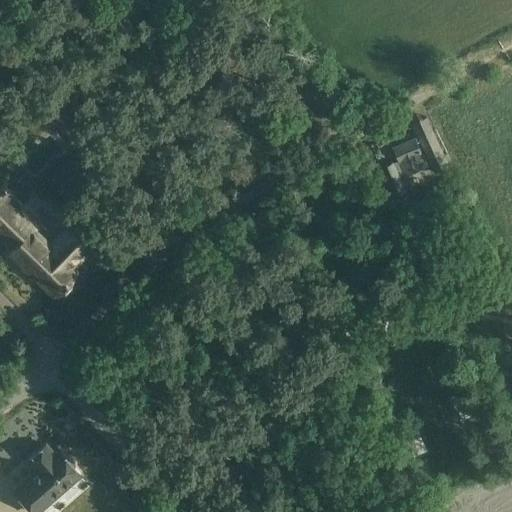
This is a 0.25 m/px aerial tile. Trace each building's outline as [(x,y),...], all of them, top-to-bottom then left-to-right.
[(49,97),(39,108),(49,117),(60,106),(49,97)] [(83,128),(73,139),(83,148),(93,137),(83,128)] [(448,152),(444,154),(432,129),(415,137),(393,147),(401,164),(385,172),(394,194),(405,189),(413,186),(410,180),(406,171),(429,161),(434,174),(454,164),(448,152)] [(3,186),(0,189),(0,230),(16,247),(11,252),(54,294),(77,271),(72,267),(89,249),(67,229),(49,248),(32,232),(35,229),(16,211),(22,204),(3,186)] [(395,210),(406,204),(401,194),(390,200),(395,210)] [(302,249),(305,266),(317,263),(314,247),(302,249)] [(354,296),(351,312),(366,315),(368,299),(354,296)] [(378,315),(377,315),(384,330),(384,329),(409,318),(402,303),(378,315)] [(327,388),(338,384),(330,360),(319,364),(327,388)] [(344,404),(354,401),(350,385),(339,388),(344,404)] [(405,441),(419,435),(403,402),(389,408),(405,441)] [(370,426),(366,416),(340,427),(344,437),(370,426)] [(38,469),(15,488),(35,511),(36,511),(81,473),(76,467),(76,463),(74,459),(71,456),(66,456),(60,449),(55,453),(47,443),(29,459),(38,469)]
